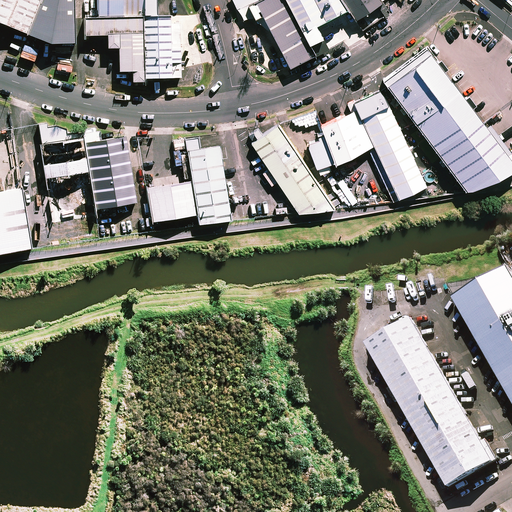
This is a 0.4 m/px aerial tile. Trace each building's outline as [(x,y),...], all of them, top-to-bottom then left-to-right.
[(39,0),(0,0),(0,18),(27,29),(39,0)] [(39,0),(27,29),(50,40),(75,38),(75,0),(39,0)] [(154,0),(97,0),(97,12),(154,11),(154,0)] [(291,0),(259,0),(291,60),(316,47),(305,25),(291,0)] [(317,0),(291,0),(305,25),(325,14),(317,0)] [(317,0),(325,14),(350,1),(349,0),(317,0)] [(351,0),(359,11),(374,0),(351,0)] [(170,10),(154,11),(142,11),(143,28),(144,74),(172,74),(170,10)] [(143,28),(142,11),(97,12),(86,12),(86,29),(118,29),(143,28)] [(144,74),(143,28),(118,29),(119,67),(132,66),(132,77),(144,77),(144,74)] [(511,163),(511,152),(430,47),(388,80),(470,183),(511,163)] [(428,177),(385,86),(356,99),(375,139),(400,191),(428,177)] [(375,139),(356,99),(318,118),(322,127),(335,154),(337,157),(375,139)] [(336,200),(280,118),(252,138),(298,206),(336,200)] [(318,162),(335,154),(322,127),(316,130),(318,134),(307,139),(318,162)] [(127,133),(86,139),(96,205),(137,199),(127,133)] [(86,134),(39,141),(51,219),(98,213),(96,205),(86,139),(86,134)] [(230,215),(219,140),(185,145),(190,179),(195,212),(197,220),(230,215)] [(151,219),(195,212),(190,179),(146,185),(151,219)] [(0,247),(31,243),(22,183),(0,186),(0,247)] [(511,277),(507,270),(452,303),(511,401),(511,277)] [(496,461),(413,323),(366,351),(449,489),(496,461)]
